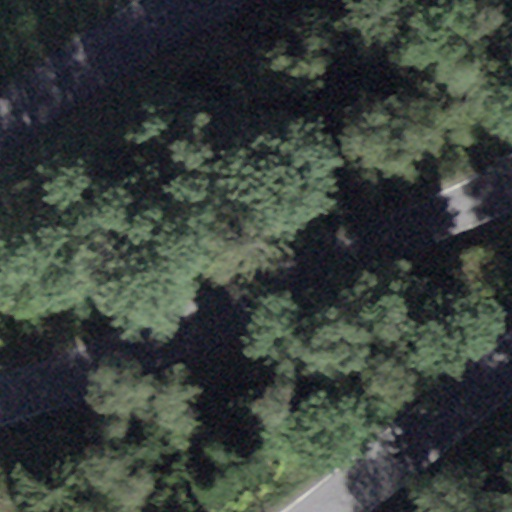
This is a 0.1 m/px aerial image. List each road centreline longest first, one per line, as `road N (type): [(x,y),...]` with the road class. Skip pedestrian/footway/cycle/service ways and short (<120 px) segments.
road 1 (tertiary): [(0,403),(159,346),(511,191)]
road 2 (tertiary): [(511,361),(333,511)]
road 3 (tertiary): [(193,0),(0,128)]
road 4 (unknown): [(0,485),(24,466),(75,379)]
